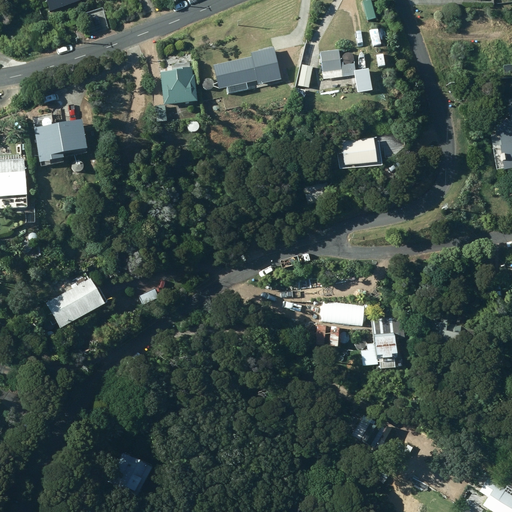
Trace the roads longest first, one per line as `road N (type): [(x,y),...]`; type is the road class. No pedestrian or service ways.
road 1 (residential): [(323,238),(159,323),(123,356),(48,446),(25,511)]
road 2 (unclassified): [(323,238),(419,205),(437,191),(446,163),(441,121),(401,0)]
road 3 (tertiary): [(0,77),(226,0)]
road 4 (residential): [(511,235),(352,252),(323,238)]
